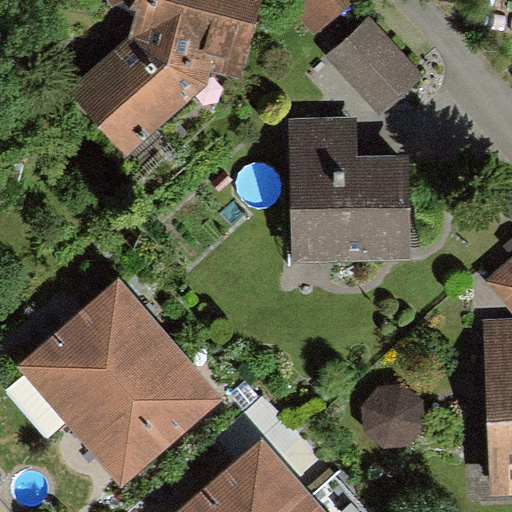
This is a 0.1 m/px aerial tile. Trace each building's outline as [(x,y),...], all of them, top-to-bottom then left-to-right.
[(240,73),(257,0),(138,0),(128,28),(66,80),(124,149),(212,76),(214,66),(240,73)] [(314,26),(344,0),(295,0),(293,2),(314,26)] [(325,49),(379,110),(425,70),(370,8),(325,49)] [(292,114),(296,253),(413,250),(411,143),(358,145),(358,112),(292,114)] [(511,252),(487,275),(511,303),(511,252)] [(19,350),(74,413),(169,328),(117,265),(19,350)] [(490,483),(511,482),(511,316),(485,318),(490,483)] [(222,386),(169,328),(74,413),(127,471),(222,386)] [(287,511),(317,487),(262,423),(156,511),(287,511)] [(338,511),(317,487),(287,511),(338,511)] [(10,511),(0,500),(0,511),(10,511)]
